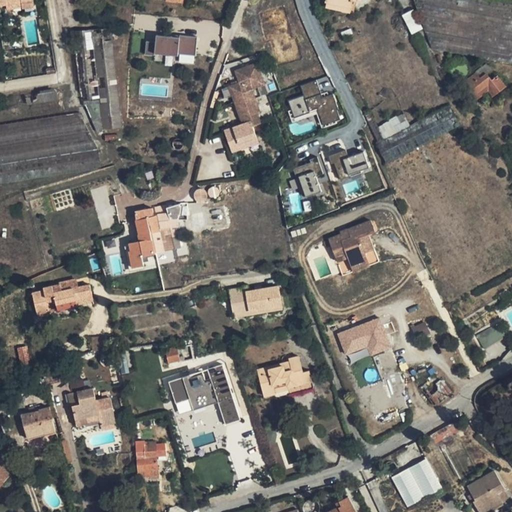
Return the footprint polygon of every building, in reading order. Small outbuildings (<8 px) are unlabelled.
[(20,0),(19,0),(4,3),(6,13),(33,9),(32,1),(21,3),(20,0)] [(324,0),(323,7),(353,12),(355,0),(350,0),(349,4),(340,3),(324,0)] [(511,1),(506,0),(414,0),(432,48),(511,63),(511,1)] [(402,15),(411,34),(423,29),(413,9),(402,15)] [(290,22),(269,30),(275,47),(297,39),(290,22)] [(121,128),(113,40),(101,41),(100,30),(84,31),(85,50),(94,49),(101,129),(121,128)] [(157,44),(147,43),(147,57),(157,57),(158,56),(180,57),(180,56),(196,57),(197,38),(180,37),(180,40),(157,39),(157,44)] [(239,82),(229,86),(243,125),(225,131),(232,151),(258,142),(252,126),(260,123),(256,113),(260,112),(251,89),(264,84),(257,63),(235,71),(239,82)] [(461,81),(471,93),(488,79),(489,76),(484,70),(478,75),(474,71),(461,81)] [(504,81),(496,71),(489,76),(488,79),(496,87),(504,81)] [(316,79),(300,85),(303,94),(288,99),(294,117),(318,108),(323,124),(340,118),(337,109),(338,108),(333,93),(322,96),(316,79)] [(488,85),(492,91),(496,87),(488,79),(471,93),(474,96),(488,85)] [(0,124),(0,183),(94,169),(101,166),(98,149),(79,112),(61,115),(57,88),(19,94),(21,106),(33,104),(36,119),(0,124)] [(384,141),(377,145),(386,164),(424,145),(461,125),(450,105),(384,141)] [(511,138),(503,145),(507,150),(509,149),(511,146),(511,138)] [(346,149),(329,155),(331,162),(334,161),(340,179),(361,172),(360,169),(369,166),(363,151),(348,156),(346,149)] [(317,156),(310,158),(310,161),(293,167),(300,188),(303,187),(306,195),(321,190),(316,175),(323,173),(317,156)] [(180,203),(168,207),(169,213),(179,211),(180,203)] [(135,211),(136,219),(148,216),(151,232),(160,231),(160,227),(157,215),(169,213),(168,207),(167,205),(155,207),(156,215),(154,215),(152,208),(135,211)] [(181,247),(178,236),(172,237),(170,227),(177,226),(179,211),(169,213),(157,215),(160,227),(160,231),(151,232),(156,253),(164,251),(181,247)] [(156,253),(151,232),(148,216),(136,219),(139,234),(138,234),(140,241),(129,243),(131,250),(129,251),(133,267),(144,265),(143,262),(148,261),(147,255),(156,253)] [(342,234),(328,239),(334,254),(345,250),(350,264),(367,258),(365,252),(374,248),(369,234),(375,231),(371,220),(348,229),(351,237),(345,240),(342,234)] [(351,237),(348,229),(341,232),(345,240),(351,237)] [(345,250),(334,254),(337,262),(348,258),(345,250)] [(367,258),(350,264),(353,271),(370,265),(367,258)] [(62,291),(78,287),(77,279),(60,283),(60,284),(62,291)] [(44,290),(32,293),(37,313),(49,310),(47,302),(55,300),(56,303),(75,299),(76,304),(93,300),(89,285),(78,287),(62,291),(60,284),(43,288),(44,290)] [(283,306),(278,287),(271,288),(243,294),(242,289),(229,292),(231,301),(234,317),(283,306)] [(231,301),(229,292),(218,294),(218,297),(220,303),(231,301)] [(75,299),(56,303),(57,308),(76,304),(75,299)] [(391,347),(380,317),(336,334),(344,354),(369,344),(373,353),(391,347)] [(422,323),(409,329),(413,339),(427,333),(422,323)] [(497,323),(476,336),(484,350),(506,337),(497,323)] [(108,336),(91,337),(92,350),(108,349),(108,336)] [(27,347),(17,349),(21,368),(31,366),(27,347)] [(177,347),(165,350),(168,363),(180,360),(177,347)] [(105,355),(104,355),(103,356),(101,358),(100,360),(100,361),(101,364),(102,365),(105,366),(106,366),(108,365),(109,364),(111,361),(110,359),(110,358),(108,356),(105,355)] [(257,369),(264,396),(276,393),(275,388),(287,385),(288,387),(312,381),(309,370),(303,372),(299,356),(289,359),(289,361),(257,369)] [(222,364),(169,381),(176,403),(189,399),(192,410),(216,402),(223,425),(240,419),(222,364)] [(57,367),(45,373),(47,385),(60,382),(57,367)] [(442,381),(425,394),(434,405),(451,392),(442,381)] [(96,400),(93,387),(69,393),(77,426),(102,421),(103,426),(116,423),(110,397),(96,400)] [(30,412),(21,414),(28,440),(46,435),(46,436),(56,433),(52,418),(56,417),(53,405),(39,409),(38,405),(29,407),(30,412)] [(434,443),(457,432),(453,423),(430,434),(434,443)] [(138,476),(158,475),(155,442),(145,442),(145,452),(137,452),(138,458),(137,458),(138,476)] [(442,488),(426,458),(391,477),(407,507),(442,488)] [(4,462),(0,466),(0,479),(4,483),(14,471),(4,462)] [(473,501),(478,511),(487,511),(502,504),(496,492),(502,489),(504,488),(494,471),(467,486),(475,500),(473,501)] [(502,489),(496,492),(501,502),(508,498),(502,489)] [(356,511),(348,496),(336,502),(339,507),(328,511),(356,511)]
